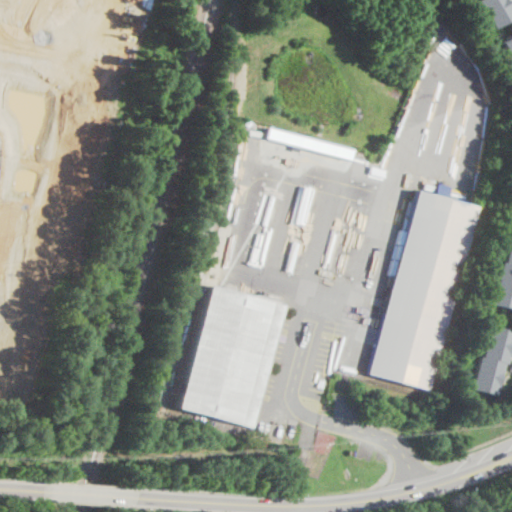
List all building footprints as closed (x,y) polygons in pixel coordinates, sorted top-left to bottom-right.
[(0,0),(0,12),(22,16),(23,0),(0,0)] [(33,0),(1,0),(31,8),(33,0)] [(83,1),(81,18),(109,23),(112,0),(97,0),(97,3),(83,1)] [(506,0),(511,9),(511,18),(494,29),(477,0),(506,0)] [(511,59),(501,43),(511,35),(511,59)] [(411,188),(474,205),(428,387),(366,371),(411,188)] [(511,309),(490,304),(501,262),(503,263),(511,228),(511,309)] [(252,424),(251,427),(176,408),(207,285),(282,304),(252,424)] [(511,339),(508,355),(507,359),(505,364),(503,364),(495,396),(470,390),(479,357),(481,358),(489,326),(511,331),(511,339)] [(0,342),(34,342),(35,399),(0,399),(0,342)]
